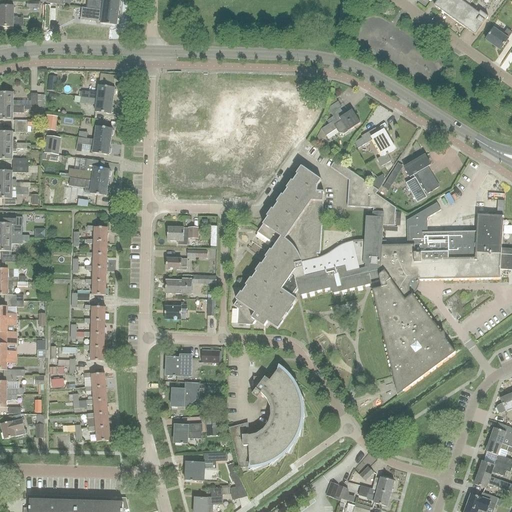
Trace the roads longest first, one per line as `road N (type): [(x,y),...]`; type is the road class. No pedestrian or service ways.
road 1 (tertiary): [(500,153),(351,65),(310,55),(152,52)]
road 2 (residential): [(350,428),(301,352),(282,341),(221,341)]
road 3 (residential): [(0,473),(157,474)]
road 4 (residential): [(149,208),(152,52)]
road 5 (tertiary): [(0,56),(152,52)]
road 6 (residential): [(511,81),(402,0)]
road 7 (residential): [(448,481),(476,398),(511,366)]
road 8 (residential): [(157,474),(143,417),(144,341)]
road 9 (residential): [(144,341),(149,208)]
road 10 (residential): [(221,341),(224,210)]
